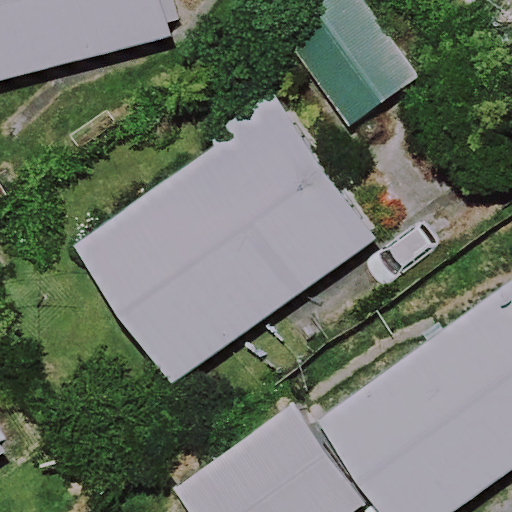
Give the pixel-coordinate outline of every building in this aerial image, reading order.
[(0,0),(0,84),(181,36),(171,0),(0,0)] [(421,77),(365,0),(334,0),(283,37),(350,129),(421,77)] [(382,237),(281,99),(82,244),(183,382),(382,237)] [(511,291),(332,421),(398,511),(461,511),(511,475),(511,291)] [(359,511),(370,504),(299,406),(184,489),(200,511),(359,511)] [(0,460),(13,450),(0,432),(0,460)]
